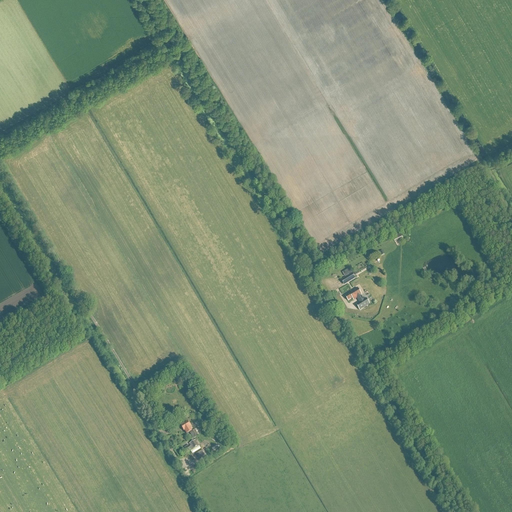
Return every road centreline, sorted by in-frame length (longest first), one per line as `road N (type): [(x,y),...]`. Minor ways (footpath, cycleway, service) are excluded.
road 1 (track): [(180,463),(0,165)]
road 2 (track): [(311,269),(458,511)]
road 3 (track): [(170,39),(311,269)]
